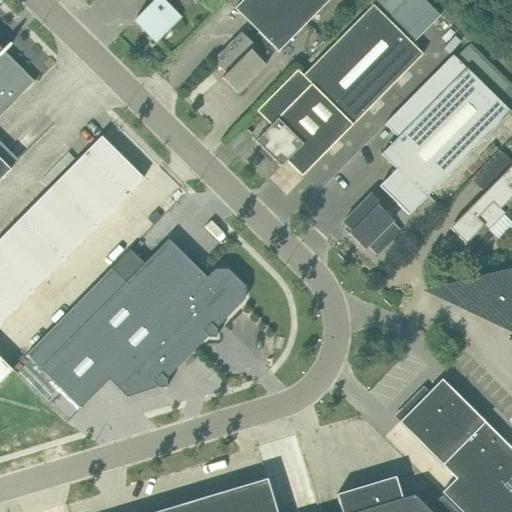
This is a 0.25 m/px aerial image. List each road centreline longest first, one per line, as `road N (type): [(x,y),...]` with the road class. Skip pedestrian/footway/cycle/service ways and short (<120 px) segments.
road 1 (unclassified): [(0,489),(303,398),(329,372),(339,343),(327,282),(39,0)]
road 2 (unknown): [(400,317),(511,434)]
road 3 (unknown): [(400,317),(449,320),(511,372)]
